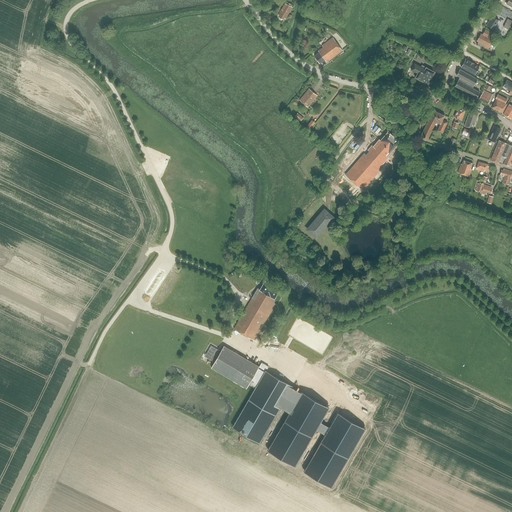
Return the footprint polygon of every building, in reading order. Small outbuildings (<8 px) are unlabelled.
[(278,15),(280,16),(279,17),(283,20),(284,18),(286,19),(292,7),(285,3),(278,15)] [(496,24),(498,20),(492,17),(486,26),(494,30),(497,25),(496,24)] [(510,28),(511,24),(511,21),(507,20),(503,28),(508,30),(509,27),(510,28)] [(481,34),(479,38),(491,45),(494,39),(490,37),(492,33),(485,30),(482,35),(481,34)] [(326,63),(342,51),(333,38),(322,46),(323,47),(318,51),(319,52),(314,56),(320,64),(325,60),(326,63)] [(479,38),(477,42),(478,43),(477,44),(488,50),(491,45),(479,38)] [(469,61),(466,59),(461,67),(475,75),(480,67),(474,64),(474,63),(469,61)] [(428,85),(435,72),(426,67),(425,69),(414,63),(411,70),(417,73),(415,78),(428,85)] [(460,78),(454,87),(455,87),(475,98),(475,99),(476,99),(479,93),(472,89),(477,80),(460,70),(459,70),(456,76),(460,78)] [(491,76),(487,83),(493,86),(497,79),(495,78),(497,75),(493,73),(491,76)] [(503,86),(511,91),(511,82),(507,80),(503,86)] [(307,107),(317,96),(308,89),(299,100),(307,107)] [(487,104),(492,95),(484,91),(479,100),(487,104)] [(505,104),(507,100),(497,94),(495,99),(496,99),(492,108),(502,113),(506,105),(505,104)] [(510,119),(511,115),(511,106),(509,105),(503,115),(510,119)] [(460,123),(464,110),(457,108),(454,118),(459,120),(458,122),(460,123)] [(426,124),(419,136),(426,140),(435,122),(440,124),(437,131),(442,133),(447,122),(442,120),(444,116),(433,111),(427,121),(426,121),(424,123),(426,124)] [(303,118),(298,113),(294,117),(300,122),(303,118)] [(472,129),(477,116),(469,113),(464,126),(472,129)] [(493,126),(488,139),(488,140),(492,141),(495,142),(500,129),(493,126)] [(389,152),(397,143),(386,133),(380,141),(379,140),(373,147),(372,146),(367,150),(336,185),(354,201),(387,163),(385,162),(392,154),(389,152)] [(498,163),(502,153),(506,143),(498,140),(490,160),(498,163)] [(509,166),(511,157),(511,145),(506,143),(501,156),(503,156),(501,160),(503,161),(504,159),(505,159),(503,164),(509,166)] [(460,164),(457,173),(469,177),(471,169),(470,169),(472,163),(463,160),(462,164),(460,164)] [(488,165),(478,162),(475,169),(487,173),(488,167),(487,166),(488,165)] [(209,180),(184,170),(177,190),(202,199),(209,180)] [(501,171),(500,176),(503,177),(502,183),(508,185),(510,179),(511,172),(511,171),(504,170),(504,171),(501,171)] [(490,194),(492,190),(490,189),(491,187),(483,185),(483,184),(479,183),(479,184),(477,184),(475,191),(480,193),(486,195),(486,193),(490,194)] [(214,212),(217,205),(204,201),(202,208),(214,212)] [(335,217),(324,208),(306,230),(316,239),(335,217)] [(254,341),(276,304),(274,303),(275,300),(274,299),(279,290),(265,281),(259,290),(257,289),(234,329),(254,341)] [(219,350),(211,346),(205,356),(213,361),(219,350)] [(259,442),(292,386),(266,371),(268,367),(261,363),(259,367),(224,346),(211,368),(246,388),(249,384),(256,388),(233,427),(259,442)] [(301,391),(292,386),(281,405),(290,411),(268,449),(295,466),(306,448),(315,454),(305,472),(331,487),(366,427),(339,411),(338,413),(328,407),(329,405),(302,390),(301,391)]
